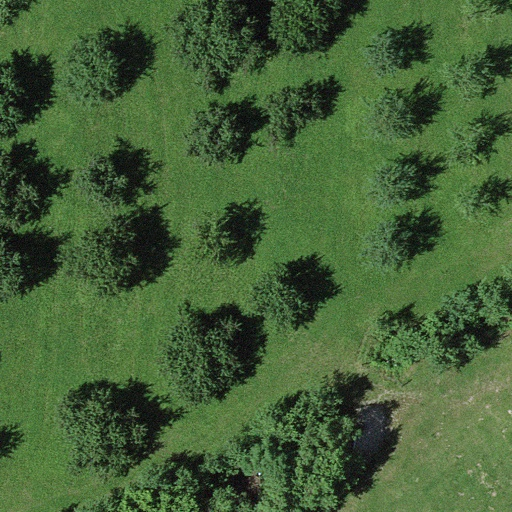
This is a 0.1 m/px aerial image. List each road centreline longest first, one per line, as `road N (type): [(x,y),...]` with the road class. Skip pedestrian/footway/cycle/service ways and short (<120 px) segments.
road 1 (track): [(511,371),(434,413),(328,511)]
road 2 (track): [(320,347),(403,441)]
